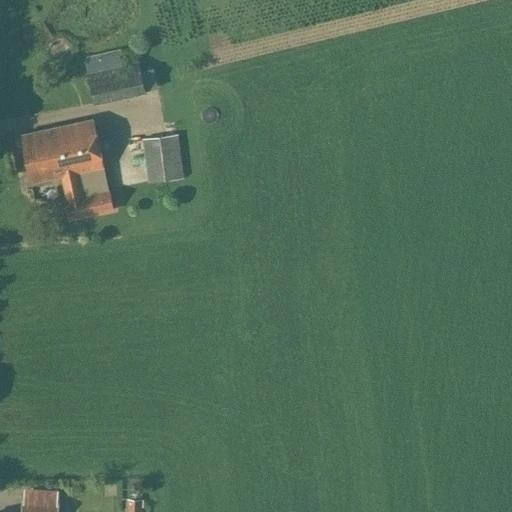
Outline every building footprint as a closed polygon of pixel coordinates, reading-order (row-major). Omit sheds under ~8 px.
[(95,105),(146,93),(139,63),(124,66),(120,49),(84,57),(95,105)] [(22,136),(32,182),(62,175),(67,200),(66,200),(70,219),(113,210),(109,191),(84,196),(78,172),(104,166),(94,120),(22,136)] [(148,183),(184,178),(179,135),(143,140),(148,183)] [(21,511),(58,511),(59,501),(58,501),(58,492),(25,490),(25,500),(23,499),(21,511)] [(126,499),(126,511),(142,511),(143,499),(126,499)]
